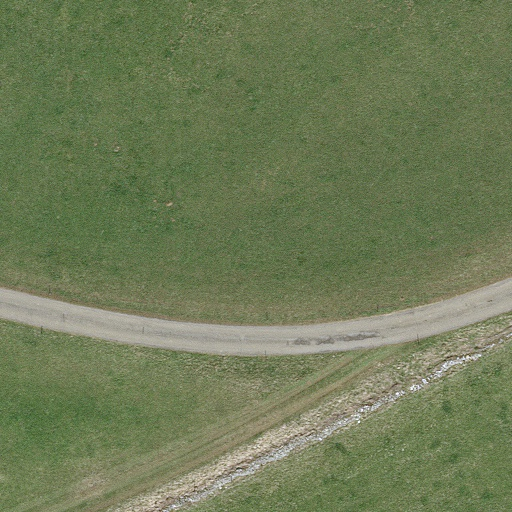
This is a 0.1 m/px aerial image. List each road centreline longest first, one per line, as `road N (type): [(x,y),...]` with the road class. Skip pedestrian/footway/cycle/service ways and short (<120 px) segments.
road 1 (unclassified): [(0,301),(102,327),(284,340),(383,333),(511,292)]
road 2 (track): [(266,427),(383,333)]
